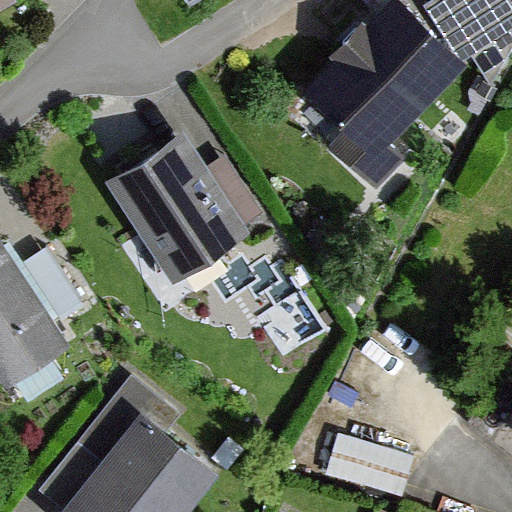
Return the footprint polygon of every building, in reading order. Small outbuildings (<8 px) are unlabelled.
[(0,0),(0,10),(15,2),(13,0),(0,0)] [(334,132),(378,168),(468,61),(395,0),(386,0),(308,94),(342,123),(334,132)] [(511,33),(511,9),(505,0),(439,0),(433,5),(473,62),(511,33)] [(107,174),(177,273),(252,221),(182,122),(107,174)] [(0,354),(13,374),(74,332),(64,317),(79,307),(39,248),(17,263),(0,237),(0,354)] [(177,511),(216,461),(139,404),(58,511),(177,511)]
